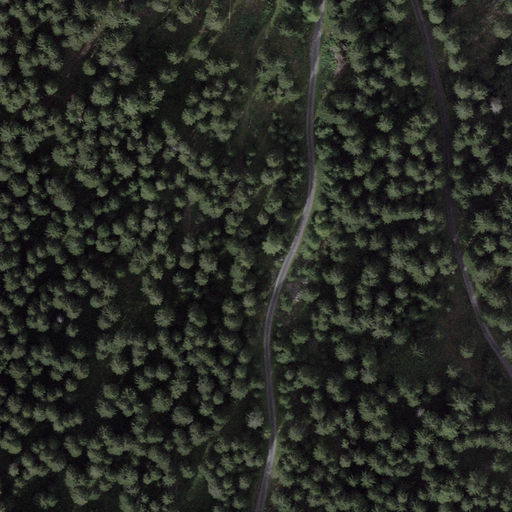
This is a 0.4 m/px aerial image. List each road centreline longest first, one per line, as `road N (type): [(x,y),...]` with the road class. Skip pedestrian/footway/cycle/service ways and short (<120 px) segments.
road 1 (track): [(279,0),(253,44),(242,169),(233,193),(195,233),(187,229),(189,204),(176,175),(145,159),(121,187),(49,210),(0,250)]
road 2 (track): [(319,0),(315,163),(275,316),(274,444),(258,511)]
road 3 (track): [(511,372),(465,288),(445,130),(414,0)]
road 4 (track): [(191,231),(147,313),(158,364),(150,414),(179,454),(173,511)]
